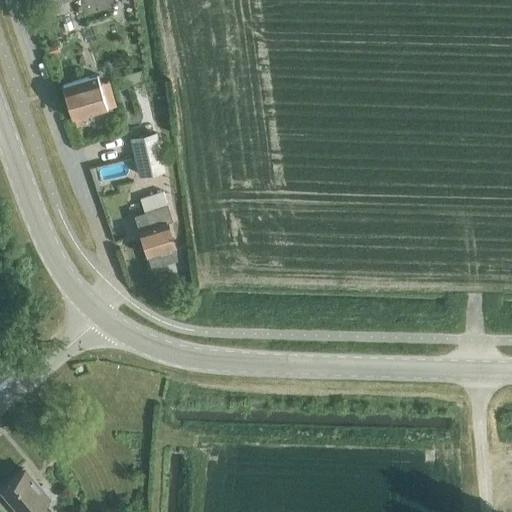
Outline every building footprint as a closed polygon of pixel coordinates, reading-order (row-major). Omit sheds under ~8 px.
[(62,83),(72,116),(115,104),(107,79),(99,81),(97,73),(62,83)] [(134,109),(124,111),(127,125),(137,123),(134,109)] [(156,132),(131,138),(140,174),(164,169),(156,132)] [(144,211),(134,214),(139,229),(147,255),(151,267),(163,263),(177,258),(175,246),(167,221),(172,219),(167,203),(163,191),(140,198),(144,211)] [(0,379),(19,364),(0,341),(0,379)] [(17,343),(11,348),(20,360),(26,355),(17,343)] [(31,511),(34,510),(35,511),(54,511),(45,500),(52,495),(42,483),(39,486),(24,468),(1,486),(21,511),(31,511)]
